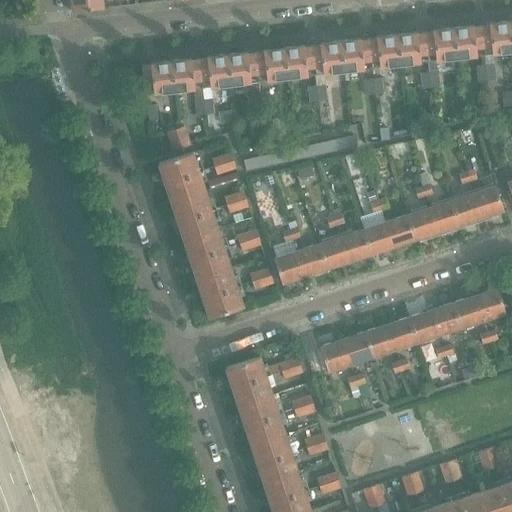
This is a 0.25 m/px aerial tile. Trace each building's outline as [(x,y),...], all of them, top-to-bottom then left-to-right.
[(100,9),(104,8),(102,0),(71,0),(73,12),(76,11),(100,8),(100,9)] [(492,23),(492,24),(489,24),(489,25),(481,26),(484,54),(511,51),(511,49),(509,22),(499,23),(499,22),(498,23),(494,24),(494,23),(492,23)] [(463,27),(453,28),(456,58),(484,54),(481,26),(473,27),(473,26),(469,26),(468,26),(468,27),(464,27),(463,27)] [(433,32),(425,33),(428,61),(456,58),(453,28),(443,29),(442,29),(442,30),(438,30),(436,30),(433,31),(433,32)] [(412,33),(408,34),(407,33),(406,33),(406,34),(396,35),(400,64),(428,61),(425,33),(417,34),(417,33),(413,33),(413,32),(412,33)] [(380,37),(376,37),(376,39),(368,39),(372,67),(400,64),(396,35),(387,36),(385,36),(381,37),(381,36),(380,36),(380,37)] [(355,39),(355,40),(351,40),(350,40),(340,41),(343,71),(372,67),(368,39),(361,40),(360,39),(357,40),(357,39),(355,39)] [(325,43),(324,43),(320,44),(320,45),(312,46),(315,74),(343,71),(340,41),(330,43),(330,42),(329,42),(329,43),(325,43)] [(295,46),(293,46),(293,47),(284,48),(285,58),(287,77),(315,74),(312,46),(304,47),(304,46),(300,46),(299,46),(295,47),(295,46)] [(264,52),(255,53),(259,81),(287,77),(285,58),(284,48),(274,49),(273,49),(269,50),(268,49),(267,50),(263,50),(264,52)] [(237,53),(237,54),(227,55),(231,84),(259,81),(255,53),(248,54),(248,52),(244,53),(244,52),(242,52),(243,53),(238,53),(237,53)] [(217,55),(216,55),(216,56),(212,56),(211,56),(211,57),(207,57),(207,58),(199,59),(202,87),(231,84),(227,55),(217,56),(217,55)] [(181,60),(171,61),(174,90),(202,87),(199,59),(191,60),(191,59),(187,59),(186,59),(186,60),(182,60),(182,59),(181,60)] [(161,62),(160,62),(160,63),(156,63),(154,63),(151,64),(151,65),(143,66),(146,94),(174,90),(171,61),(161,62)] [(494,65),(485,66),(487,81),(496,80),(494,65)] [(485,66),(477,67),(479,82),(487,81),(485,66)] [(438,72),(429,73),(431,88),(440,87),(438,72)] [(429,73),(421,74),(423,89),(431,88),(429,73)] [(382,78),(373,79),(375,95),(383,94),(382,78)] [(373,79),(365,80),(366,96),(375,95),(373,79)] [(325,85),(316,86),(318,101),(327,100),(325,85)] [(316,86),(308,87),(310,102),(318,101),(316,86)] [(511,91),(503,92),(505,107),(511,106),(511,91)] [(269,92),(260,93),(262,108),(270,107),(269,92)] [(260,93),(252,94),(253,109),(262,108),(260,93)] [(212,98),(204,99),(206,114),(214,113),(212,98)] [(204,99),(195,100),(197,115),(206,114),(204,99)] [(156,105),(147,106),(149,121),(157,120),(156,105)] [(231,110),(220,111),(221,123),(232,122),(231,110)] [(184,126),(168,132),(174,150),(190,145),(184,126)] [(388,127),(380,128),(381,140),(390,139),(388,127)] [(354,135),(244,160),(246,171),(356,146),(354,135)] [(193,152),(159,163),(171,202),(206,191),(193,152)] [(231,153),(212,159),(217,175),(236,168),(231,153)] [(311,167),(298,170),(300,179),(314,175),(311,167)] [(474,170),(466,172),(469,182),(477,179),(474,170)] [(466,172),(459,175),(462,184),(469,182),(466,172)] [(237,173),(209,182),(211,189),(239,180),(237,173)] [(430,184),(422,187),(425,196),(433,194),(430,184)] [(496,186),(473,193),(482,218),(504,211),(496,186)] [(422,187),(414,189),(418,199),(425,196),(422,187)] [(171,202),(184,240),(218,229),(206,191),(171,202)] [(244,191),(225,198),(230,213),(249,207),(244,191)] [(473,193),(451,200),(460,225),(482,218),(473,193)] [(386,199),(378,201),(381,211),(389,208),(386,199)] [(451,200),(429,208),(437,233),(460,225),(451,200)] [(378,201),(370,204),(373,213),(381,211),(378,201)] [(429,208),(407,215),(415,240),(437,233),(429,208)] [(341,213),(334,216),(337,225),(345,223),(341,213)] [(407,215),(385,222),(393,247),(415,240),(407,215)] [(334,216),(326,218),(329,228),(337,225),(334,216)] [(385,222),(363,229),(371,254),(393,247),(385,222)] [(297,228),(290,230),(293,240),(300,237),(297,228)] [(184,240),(197,279),(231,268),(218,229),(184,240)] [(363,229),(340,237),(349,262),(371,254),(363,229)] [(256,230),(237,236),(242,251),(261,245),(256,230)] [(290,230),(282,233),(285,242),(293,240),(290,230)] [(340,237),(318,244),(327,269),(349,262),(340,237)] [(318,244),(296,251),(304,276),(327,269),(318,244)] [(296,251),(274,258),(282,284),(304,276),(296,251)] [(231,268),(197,279),(209,318),(244,306),(231,268)] [(269,268),(250,274),(255,289),(274,283),(269,268)] [(498,288),(475,296),(484,321),(506,314),(498,288)] [(475,296),(453,303),(462,328),(484,321),(475,296)] [(453,303),(431,310),(439,335),(462,328),(453,303)] [(431,310),(409,318),(417,343),(439,335),(431,310)] [(409,318),(387,325),(395,350),(417,343),(409,318)] [(387,325),(364,332),(373,357),(395,350),(387,325)] [(495,330),(480,335),(483,344),(498,339),(495,330)] [(364,332),(342,340),(351,365),(373,357),(364,332)] [(342,340),(320,347),(328,372),(351,365),(342,340)] [(451,344),(435,349),(438,359),(454,354),(451,344)] [(226,368),(238,406),(273,395),(260,357),(226,368)] [(298,357),(279,364),(284,379),(303,373),(298,357)] [(407,359),(391,364),(394,373),(410,368),(407,359)] [(472,366),(461,370),(464,379),(475,375),(472,366)] [(363,373),(347,378),(350,388),(366,383),(363,373)] [(238,406),(251,445),(285,434),(273,395),(238,406)] [(311,396),(292,402),(297,417),(316,411),(311,396)] [(285,434),(251,445),(264,483),(298,472),(285,434)] [(324,434),(305,440),(310,456),(329,449),(324,434)] [(494,447),(479,452),(485,471),(500,466),(494,447)] [(455,460),(440,465),(446,484),(462,479),(455,460)] [(264,483),(273,511),(305,511),(311,510),(298,472),(264,483)] [(336,472),(317,479),(322,494),(341,488),(336,472)] [(417,472),(402,477),(408,496),(423,491),(417,472)] [(511,511),(511,481),(479,492),(485,511),(511,511)] [(379,485),(364,490),(370,509),(385,504),(379,485)] [(485,511),(479,492),(441,505),(442,511),(485,511)]
